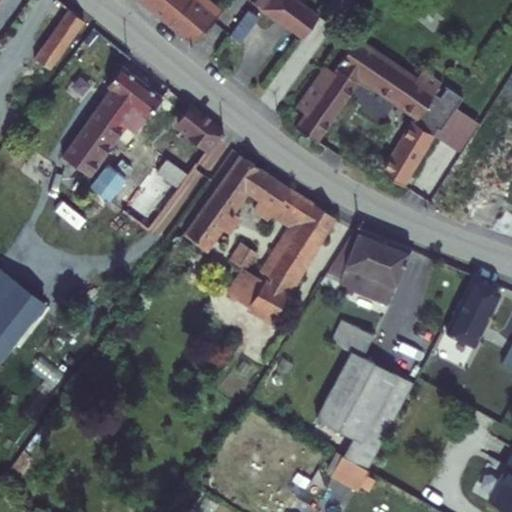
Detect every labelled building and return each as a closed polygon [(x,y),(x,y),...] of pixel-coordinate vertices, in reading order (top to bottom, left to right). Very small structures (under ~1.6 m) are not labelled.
[(142,0),(193,42),(216,22),(226,9),(213,0),(142,0)] [(294,0),(272,0),(265,10),(305,39),(320,18),(294,0)] [(81,21),(66,9),(31,58),(46,70),(81,21)] [(364,46),(357,41),(339,65),(346,70),(364,46)] [(312,104),(305,116),(297,127),(319,142),(360,82),(371,90),(374,86),(417,113),(439,81),(420,67),(413,79),(364,46),(346,70),(339,65),(335,74),(325,66),(303,98),(312,104)] [(105,92),(108,94),(57,169),(70,179),(78,168),(88,176),(125,126),(137,135),(163,97),(124,66),(105,92)] [(462,98),(439,81),(417,113),(420,115),(413,125),(432,138),(434,136),(432,135),(435,130),(439,132),(454,109),(462,98)] [(511,101),(501,96),(475,142),(477,144),(456,177),(452,174),(433,205),(438,209),(438,211),(458,221),(497,153),(511,161),(511,101)] [(305,116),(312,104),(303,98),(296,109),(305,116)] [(220,130),(187,104),(176,119),(183,124),(179,131),(204,151),(220,130)] [(464,148),(478,124),(454,109),(439,132),(464,148)] [(432,138),(413,125),(382,173),(402,186),(432,138)] [(169,155),(159,169),(180,184),(190,170),(169,155)] [(332,218),(240,156),(186,229),(208,245),(248,190),(297,225),(265,279),(248,269),(251,263),(225,248),(221,255),(213,249),(196,276),(252,307),(272,318),(273,320),(332,218)] [(125,180),(104,166),(81,197),(101,212),(125,180)] [(151,169),(126,209),(154,227),(180,187),(151,169)] [(511,214),(499,209),(491,230),(511,237),(511,214)] [(414,250),(366,231),(341,289),(358,296),(360,292),(393,306),(414,250)] [(334,254),(326,281),(340,285),(348,258),(334,254)] [(62,310),(16,275),(0,295),(0,357),(17,370),(62,310)] [(477,275),(446,331),(453,334),(471,346),(502,285),(477,275)] [(272,318),(252,307),(245,317),(265,329),(272,318)] [(318,415),(355,434),(341,454),(345,457),(366,469),(414,381),(378,362),(387,342),(356,326),(345,346),(351,349),(318,415)] [(499,363),(511,370),(511,346),(510,345),(499,363)] [(366,469),(345,457),(335,474),(357,486),(366,469)] [(511,466),(494,500),(511,510),(511,466)]
